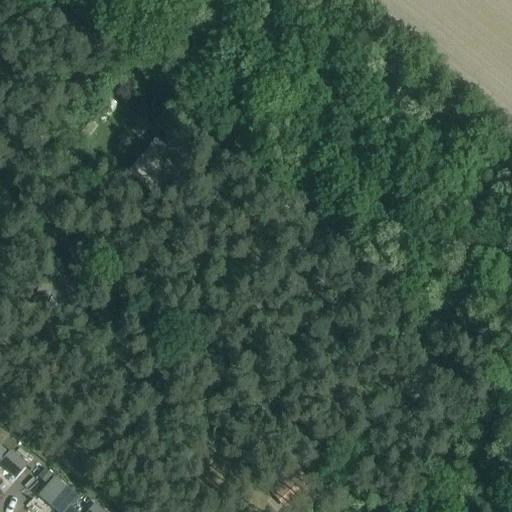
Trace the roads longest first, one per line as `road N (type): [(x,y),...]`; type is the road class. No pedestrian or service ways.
road 1 (residential): [(0,192),(387,511)]
road 2 (residential): [(128,511),(15,422)]
